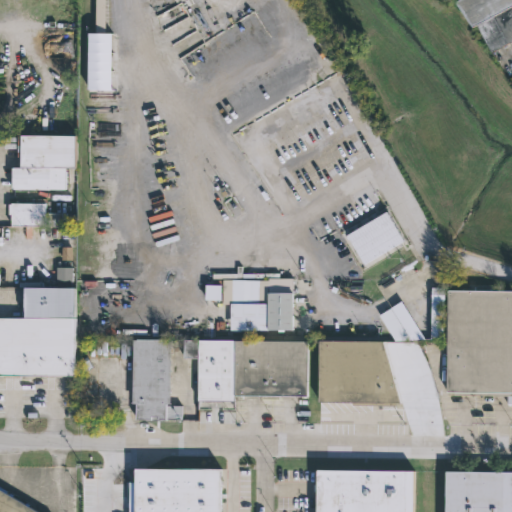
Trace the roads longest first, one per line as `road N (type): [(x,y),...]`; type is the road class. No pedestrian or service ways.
road 1 (residential): [(171,444),(511,446)]
road 2 (residential): [(0,438),(171,444)]
